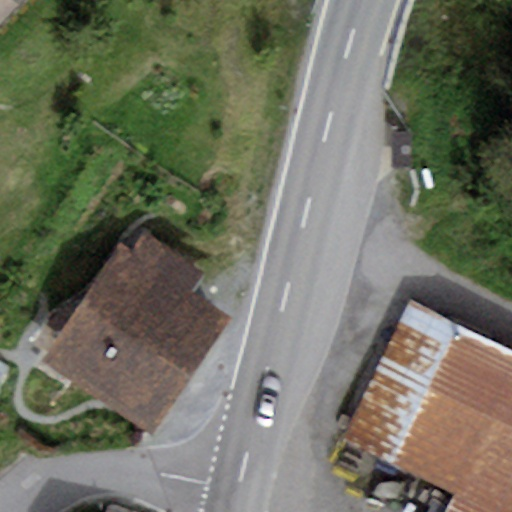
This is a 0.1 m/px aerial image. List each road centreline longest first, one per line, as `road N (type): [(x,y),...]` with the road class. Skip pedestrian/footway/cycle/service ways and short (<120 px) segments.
road 1 (secondary): [(361,0),(245,469)]
road 2 (unclassified): [(245,469),(97,450),(30,472),(0,508)]
